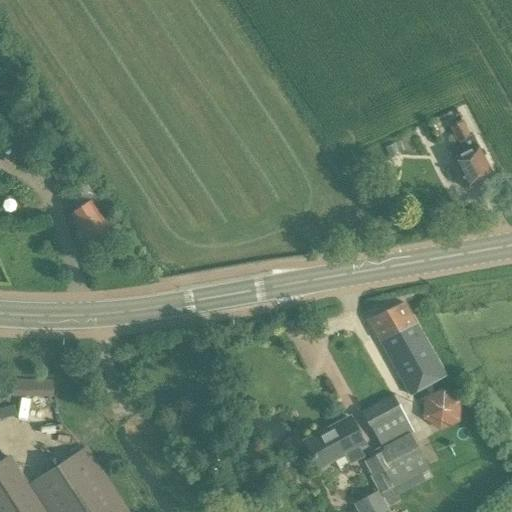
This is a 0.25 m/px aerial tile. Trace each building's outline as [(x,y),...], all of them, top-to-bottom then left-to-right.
[(0,82),(8,77),(0,64),(0,82)] [(0,93),(4,99),(0,102),(0,130),(15,152),(44,132),(17,91),(20,89),(12,77),(0,85),(0,93)] [(468,137),(461,123),(450,128),(457,142),(458,141),(464,153),(451,159),(467,189),(493,176),(478,146),(477,146),(471,135),(468,137)] [(90,243),(109,230),(91,203),(96,200),(90,190),(91,189),(71,160),(52,173),(72,202),(73,201),(80,210),(72,216),(90,243)] [(404,304),(368,320),(380,342),(410,396),(445,376),(416,324),(404,304)] [(374,430),(383,447),(410,433),(413,431),(393,395),(361,412),(372,431),(374,430)] [(310,440),(324,465),(345,453),(350,464),(364,456),(359,448),(365,445),(350,418),(310,440)] [(392,487),(428,468),(417,447),(410,433),(383,447),(384,450),(363,461),(371,477),(370,478),(377,492),(354,504),(358,511),(389,511),(386,506),(399,500),(392,487)] [(125,511),(85,450),(30,485),(47,511),(125,511)] [(47,511),(30,485),(29,486),(8,456),(0,462),(0,511),(47,511)]
